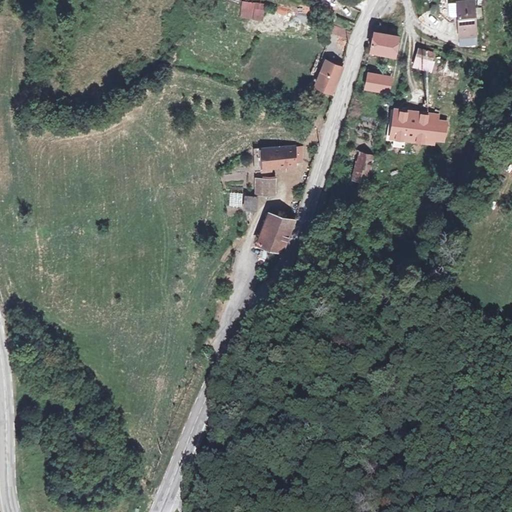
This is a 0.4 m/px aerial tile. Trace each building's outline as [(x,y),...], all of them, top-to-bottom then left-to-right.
[(252,3),(253,18),(268,16),(267,2),(252,3)] [(476,37),(474,2),(457,3),(459,38),(476,37)] [(419,21),(435,30),(440,20),(424,12),(419,21)] [(347,38),(350,30),(335,25),(332,33),(347,38)] [(398,33),(373,29),(370,49),(393,54),(398,33)] [(433,51),(418,46),(415,55),(430,60),(433,51)] [(318,80),(328,56),(321,52),(308,84),(335,96),(337,88),(334,87),(318,80)] [(413,64),(427,68),(430,60),(415,55),(413,64)] [(334,87),(345,64),(328,56),(318,80),(334,87)] [(391,76),(368,70),(363,85),(386,91),(391,76)] [(436,114),(392,114),(392,141),(398,141),(398,149),(406,149),(406,141),(436,141),(436,135),(437,117),(436,114)] [(446,117),(437,117),(436,135),(446,135),(446,117)] [(298,145),(297,142),(265,144),(265,169),(273,168),(273,162),(297,161),(297,157),(303,157),(302,145),(298,145)] [(367,180),(375,155),(360,150),(353,175),(367,180)] [(277,175),(261,175),(261,191),(278,191),(277,175)] [(261,196),(250,197),(251,209),(262,208),(261,196)] [(260,240),(284,248),(295,217),(271,209),(260,240)] [(324,465),(307,465),(308,480),(325,479),(324,465)]
